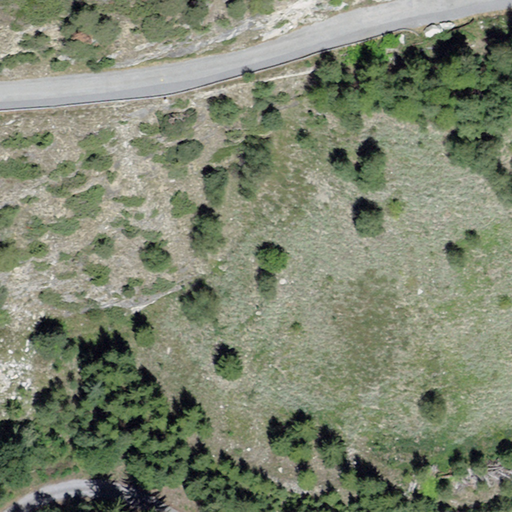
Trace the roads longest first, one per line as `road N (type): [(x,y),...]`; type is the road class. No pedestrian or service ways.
road 1 (unclassified): [(0,93),(193,74),(400,13),(473,0)]
road 2 (unclassified): [(21,511),(48,491),(81,488),(116,491),(153,511)]
